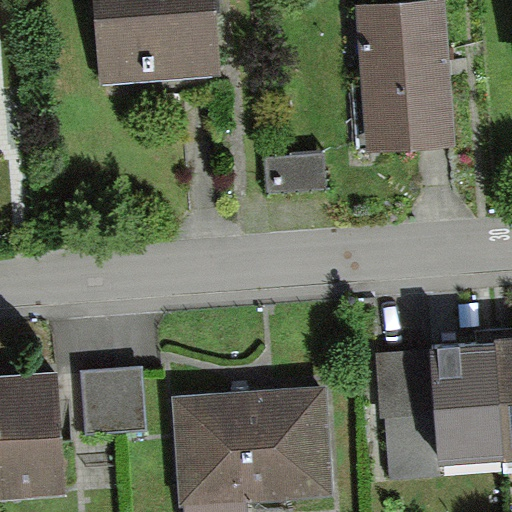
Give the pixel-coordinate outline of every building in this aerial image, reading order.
[(88,0),(93,81),(209,75),(204,0),(88,0)] [(354,5),(362,150),(446,146),(438,0),(354,5)] [(318,155),(261,159),(263,193),(320,189),(318,155)] [(511,335),(491,336),(495,458),(511,457),(511,335)] [(429,460),(495,458),(491,336),(426,338),(426,349),(428,414),(429,460)] [(428,414),(426,349),(376,351),(378,416),(428,414)] [(132,369),(77,370),(79,430),(133,428),(132,369)] [(0,496),(55,493),(48,375),(0,377),(0,496)] [(319,393),(168,399),(173,500),(323,494),(319,393)]
